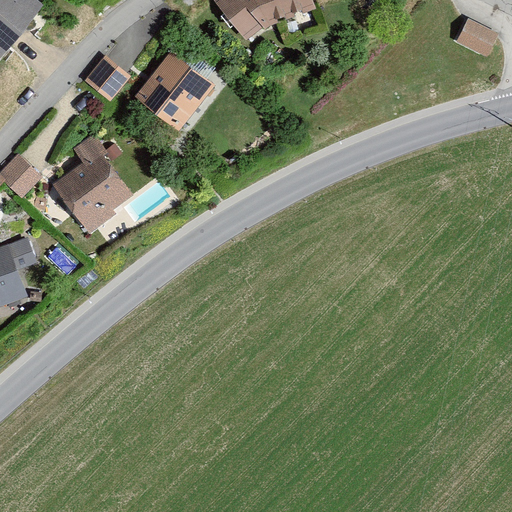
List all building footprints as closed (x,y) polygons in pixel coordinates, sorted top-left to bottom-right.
[(0,0),(0,55),(41,3),(37,0),(0,0)] [(320,6),(316,0),(213,0),(247,38),(320,6)] [(497,34),(466,18),(455,40),(486,56),(497,34)] [(213,86),(171,50),(135,93),(177,128),(213,86)] [(130,75),(103,54),(84,79),(110,100),(130,75)] [(94,135),(75,150),(83,160),(53,183),(88,228),(132,194),(103,157),(108,153),(94,135)] [(17,153),(0,170),(0,176),(19,195),(40,175),(17,153)] [(26,235),(0,243),(0,301),(22,293),(14,269),(36,262),(26,235)]
